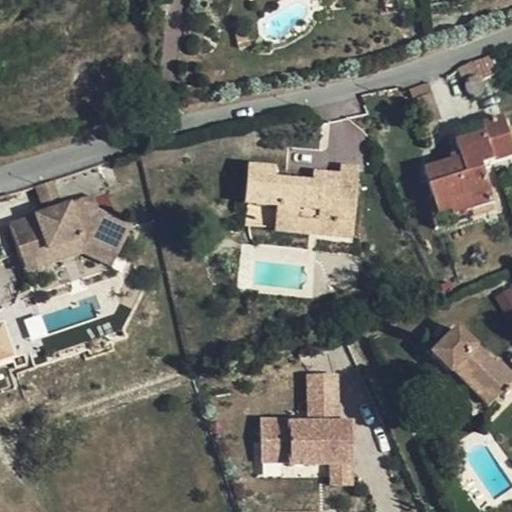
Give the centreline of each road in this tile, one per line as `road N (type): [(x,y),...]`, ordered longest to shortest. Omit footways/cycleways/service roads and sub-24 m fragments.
road 1 (residential): [(0,170),(363,85),(511,37)]
road 2 (unknown): [(176,125),(179,0)]
